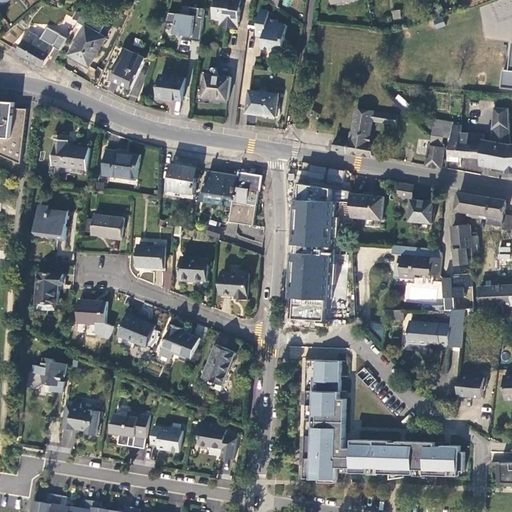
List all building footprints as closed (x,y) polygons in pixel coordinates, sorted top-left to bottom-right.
[(217,0),(216,15),(223,16),(222,24),(240,27),(243,3),(243,0),(217,0)] [(190,16),(169,13),(166,24),(176,25),(175,35),(191,37),(191,41),(201,42),(205,10),(191,8),(190,16)] [(261,10),(258,32),(265,33),(265,37),(263,49),(273,50),(273,52),(276,54),(280,55),(283,54),(284,53),(288,53),(289,41),(286,41),(288,27),(286,26),(279,25),(279,22),(269,20),(270,11),(261,10)] [(399,10),(392,11),(393,19),(401,18),(399,10)] [(94,68),(112,37),(109,36),(111,33),(105,29),(103,32),(90,24),(71,55),(94,68)] [(18,53),(44,68),(56,47),(62,50),(70,38),(49,27),(43,37),(31,31),(19,51),(18,53)] [(132,90),(146,60),(126,51),(113,80),(132,90)] [(511,57),(511,66),(510,70),(505,70),(503,88),(511,88),(511,57)] [(184,101),(186,77),(162,75),(159,97),(184,101)] [(229,101),(232,78),(208,75),(205,98),(229,101)] [(280,95),(252,91),(249,114),(278,118),(280,95)] [(0,154),(22,164),(28,110),(16,108),(16,103),(0,101),(0,154)] [(511,173),(511,116),(511,108),(495,107),(491,140),(490,163),(497,172),(499,172),(499,168),(507,169),(508,173),(511,173)] [(333,150),(373,157),(375,146),(371,145),(372,136),(371,136),(373,122),(397,125),(398,115),(355,108),(352,133),(351,132),(349,139),(336,136),(333,150)] [(465,157),(484,158),(485,146),(470,144),(472,133),(465,133),(466,125),(455,125),(456,124),(450,121),(437,118),(434,135),(449,138),(454,139),(450,160),(464,162),(465,157)] [(470,144),(485,146),(486,139),(486,134),(472,133),(470,144)] [(434,138),(433,143),(443,145),(447,146),(449,138),(434,135),(434,138)] [(54,170),(89,174),(92,148),(70,144),(71,140),(58,138),(54,170)] [(484,158),(483,165),(489,166),(493,171),(497,172),(490,163),(491,140),(486,139),(485,146),(484,158)] [(428,166),(438,168),(443,145),(433,143),(432,145),(428,166)] [(142,154),(108,150),(104,175),(139,180),(142,154)] [(196,195),(201,169),(173,164),(168,195),(176,196),(177,192),(196,195)] [(329,167),(326,178),(341,183),(345,172),(329,167)] [(206,195),(235,199),(240,177),(211,172),(206,195)] [(240,177),(235,199),(234,206),(231,221),(255,225),(261,188),(262,188),(264,177),(241,173),(240,177)] [(416,186),(401,183),(399,200),(410,202),(415,202),(415,201),(416,186)] [(326,307),(332,308),(333,285),(339,217),(334,217),(335,200),(331,201),(332,189),(296,184),(290,318),(325,320),(326,307)] [(353,194),(353,217),(384,220),(386,198),(353,194)] [(478,197),(461,194),(458,211),(475,214),(478,197)] [(235,199),(206,195),(205,201),(234,206),(235,199)] [(478,197),(475,214),(490,217),(494,200),(478,197)] [(494,200),(490,217),(491,217),(490,224),(504,226),(504,231),(511,232),(511,216),(506,216),(508,203),(494,200)] [(436,204),(415,201),(415,202),(413,221),(434,223),(436,204)] [(41,209),(39,232),(48,233),(48,236),(59,237),(68,238),(70,216),(58,215),(59,211),(41,209)] [(126,219),(97,215),(95,235),(124,238),(126,219)] [(223,230),(211,226),(208,235),(219,239),(220,239),(223,230)] [(472,234),(471,227),(454,228),(457,266),(470,265),(469,256),(470,257),(469,249),(473,248),(474,254),(480,254),(479,238),(477,238),(477,234),(472,234)] [(168,246),(140,244),(138,266),(167,268),(168,246)] [(497,259),(509,260),(511,247),(499,246),(497,259)] [(437,276),(439,258),(405,255),(402,279),(416,280),(417,277),(434,279),(434,276),(437,276)] [(210,259),(183,257),(182,280),(194,281),(194,279),(209,281),(210,259)] [(162,288),(171,288),(171,269),(163,269),(162,288)] [(38,301),(41,302),(57,303),(60,303),(61,285),(64,285),(65,273),(40,272),(38,301)] [(251,274),(225,272),(223,294),(238,296),(238,299),(249,300),(251,274)] [(454,299),(467,298),(466,278),(453,280),(454,299)] [(511,286),(502,287),(503,307),(511,306),(511,286)] [(503,307),(502,287),(481,288),(483,308),(503,307)] [(110,302),(82,301),(80,323),(109,324),(110,302)] [(388,310),(388,319),(403,320),(404,311),(388,310)] [(157,326),(129,315),(121,335),(149,346),(157,326)] [(410,343),(428,345),(430,323),(412,321),(410,343)] [(443,347),(451,347),(453,326),(430,323),(428,345),(427,353),(442,354),(443,347)] [(86,325),(85,334),(93,335),(94,325),(86,325)] [(183,329),(174,325),(161,357),(171,361),(175,351),(194,359),(202,339),(182,331),(183,329)] [(226,385),(239,353),(218,345),(205,377),(226,385)] [(29,385),(38,387),(46,382),(54,383),(53,389),(64,391),(69,363),(56,361),(54,358),(45,356),(44,365),(36,363),(34,370),(31,370),(29,385)] [(309,359),(304,472),(323,473),(322,479),(339,479),(340,467),(348,468),(353,468),(353,472),(391,474),(397,474),(397,478),(406,477),(406,474),(465,476),(466,452),(462,452),(462,446),(448,445),(437,445),(437,442),(403,440),(354,438),(354,447),(351,446),(346,446),(350,361),(309,359)] [(462,375),(460,395),(484,397),(486,377),(462,375)] [(98,434),(102,410),(84,407),(82,405),(82,402),(75,401),(74,405),(67,404),(63,426),(78,428),(78,426),(87,428),(86,432),(98,434)] [(116,412),(114,421),(113,421),(111,432),(120,433),(119,443),(129,445),(131,435),(147,438),(151,414),(130,411),(129,414),(116,412)] [(212,423),(200,421),(199,430),(201,433),(199,444),(201,446),(208,447),(211,446),(224,448),(222,456),(235,459),(238,436),(227,434),(228,429),(211,426),(212,423)] [(159,444),(159,447),(181,451),(184,430),(155,425),(152,443),(159,444)] [(147,438),(131,435),(129,445),(146,447),(147,438)] [(32,511),(52,511),(56,494),(49,493),(47,503),(35,501),(32,511)] [(63,495),(56,494),(52,511),(72,511),(74,508),(61,506),(63,495)] [(92,511),(95,500),(87,499),(86,510),(74,508),(72,511),(92,511)] [(112,511),(113,511),(108,510),(106,507),(103,509),(101,509),(101,506),(102,502),(95,500),(92,511),(112,511)]
